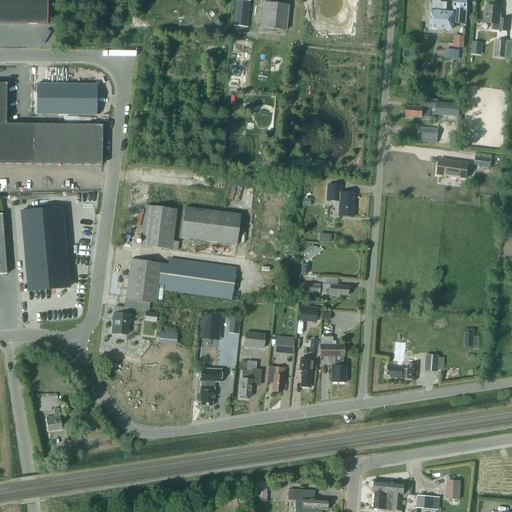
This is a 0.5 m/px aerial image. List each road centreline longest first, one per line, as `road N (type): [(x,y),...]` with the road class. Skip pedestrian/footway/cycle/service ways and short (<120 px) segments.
road 1 (unclassified): [(0,56),(106,58),(120,72),(92,321),(71,348)]
road 2 (residential): [(362,403),(392,0)]
road 3 (unclassified): [(350,511),(359,464),(511,438)]
road 4 (unclassified): [(185,431),(362,403)]
road 5 (tertiary): [(31,511),(5,338)]
road 6 (unclassified): [(185,431),(146,434),(127,425),(71,348)]
road 7 (unclassified): [(362,403),(511,382)]
